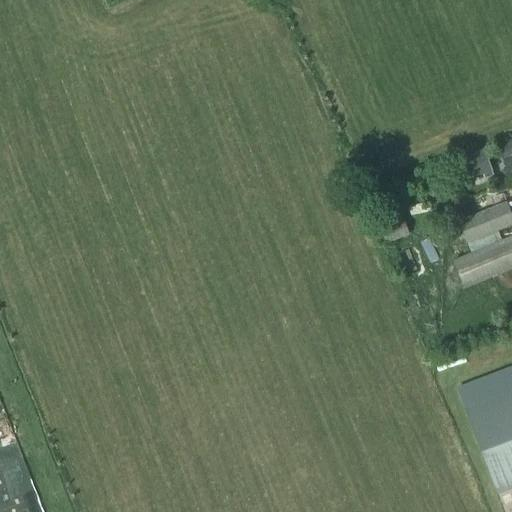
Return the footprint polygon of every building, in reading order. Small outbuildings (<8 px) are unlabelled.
[(511,140),(497,147),(507,172),(511,169),(511,140)] [(473,156),(443,169),(451,190),(482,178),(473,156)] [(502,200),(453,220),(462,241),(493,228),(511,221),(502,200)] [(402,215),(379,225),(386,245),(409,236),(402,215)] [(493,228),(462,241),(468,257),(499,244),(493,228)] [(511,238),(499,244),(468,257),(450,265),(462,293),(511,271),(511,238)] [(466,413),(511,394),(511,368),(457,390),(466,413)]
